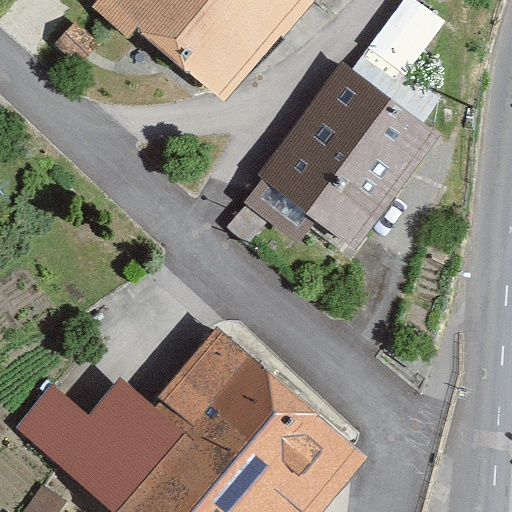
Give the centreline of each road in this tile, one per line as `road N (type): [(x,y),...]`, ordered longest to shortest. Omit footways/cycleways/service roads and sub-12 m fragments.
road 1 (residential): [(383,511),(410,432),(387,402),(0,54)]
road 2 (secondary): [(493,511),(511,252)]
